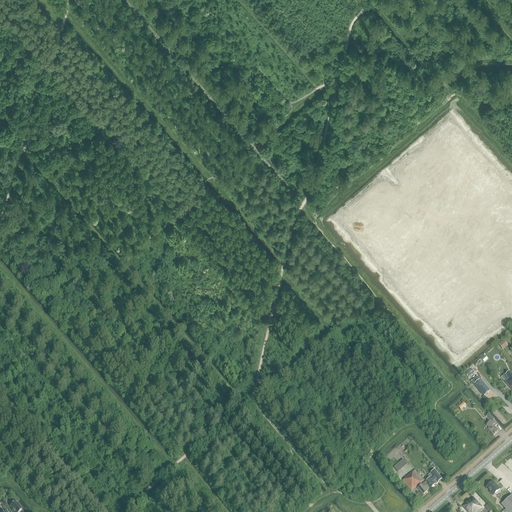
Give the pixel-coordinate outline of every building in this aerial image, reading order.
[(508,346),(504,341),(499,345),(503,350),(508,346)] [(477,376),(471,381),(474,385),(484,396),(490,391),(480,380),(477,376)] [(491,422),(487,426),(489,429),(488,429),(494,436),(498,432),(494,427),(497,424),(493,420),(491,422)] [(393,468),(397,473),(406,465),(402,460),(393,468)] [(406,479),(403,481),(412,491),(417,487),(423,495),(428,492),(427,490),(429,488),(425,483),(422,485),(420,483),(424,480),(415,470),(406,478),(406,479)] [(431,478),(426,482),(432,488),(442,480),(436,472),(435,471),(429,476),(431,478)] [(486,488),(490,492),(490,493),(492,495),(495,493),(495,494),(500,490),(497,486),(497,487),(493,482),(486,488)] [(506,511),(505,511),(511,511),(511,496),(501,505),(506,511)] [(463,507),(467,511),(477,511),(482,508),(473,498),(463,507)] [(13,511),(23,511),(20,508),(20,507),(15,502),(10,507),(13,510),(12,511),(13,511)]
